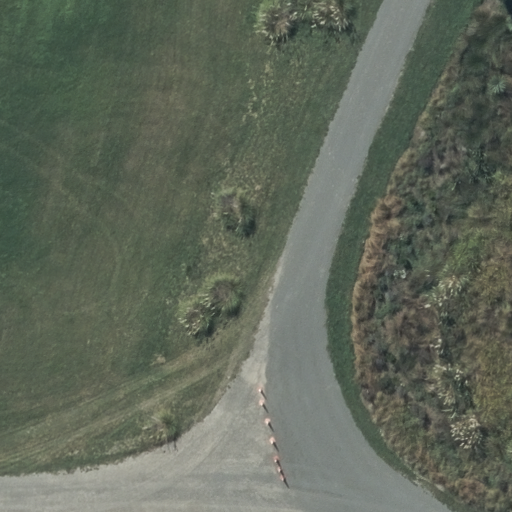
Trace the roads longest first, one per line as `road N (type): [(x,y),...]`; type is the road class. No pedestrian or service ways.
road 1 (track): [(396,0),(270,372),(195,479),(101,511)]
road 2 (track): [(325,511),(195,479)]
